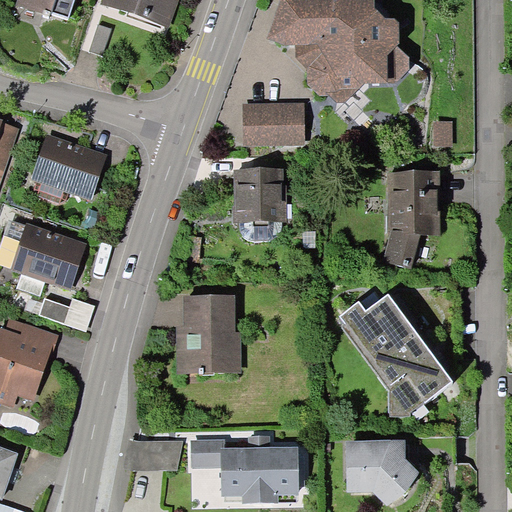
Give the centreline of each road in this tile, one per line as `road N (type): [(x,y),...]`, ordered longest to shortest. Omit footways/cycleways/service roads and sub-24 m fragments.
road 1 (residential): [(496,511),(490,0)]
road 2 (tertiary): [(183,131),(104,383),(78,511)]
road 3 (residential): [(183,131),(0,79)]
road 4 (tertiary): [(230,0),(183,131)]
